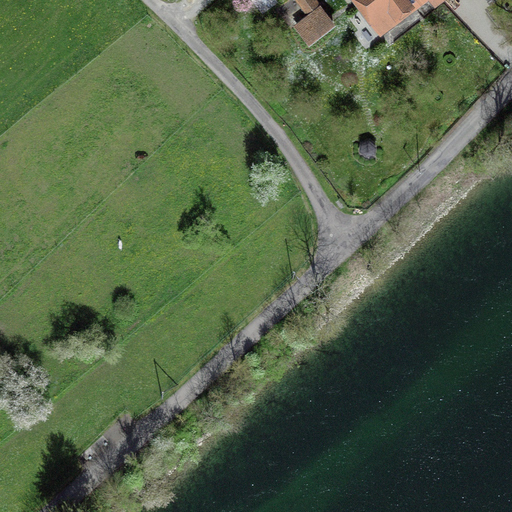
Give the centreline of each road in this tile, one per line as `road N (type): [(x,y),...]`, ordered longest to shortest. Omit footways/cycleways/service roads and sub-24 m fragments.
road 1 (residential): [(511,64),(347,239),(44,511)]
road 2 (track): [(347,239),(269,122),(151,0)]
